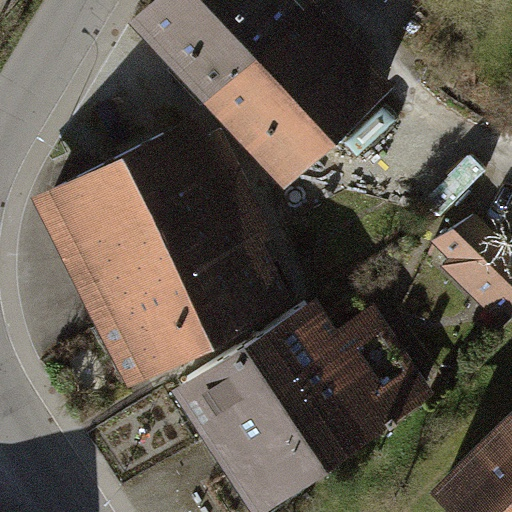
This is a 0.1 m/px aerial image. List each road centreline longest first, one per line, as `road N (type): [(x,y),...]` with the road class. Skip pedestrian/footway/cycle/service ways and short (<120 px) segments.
road 1 (tertiary): [(81,0),(0,142)]
road 2 (tertiary): [(0,394),(69,511)]
